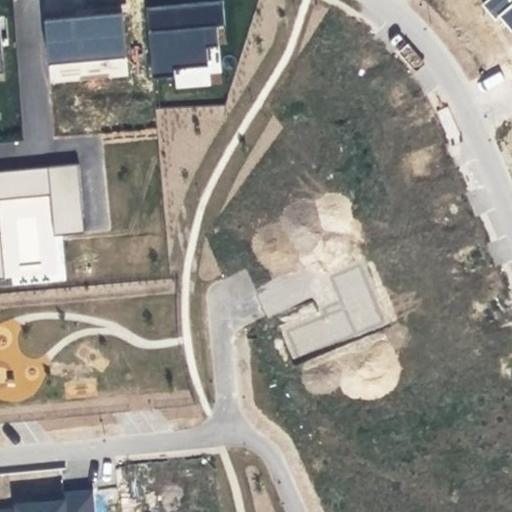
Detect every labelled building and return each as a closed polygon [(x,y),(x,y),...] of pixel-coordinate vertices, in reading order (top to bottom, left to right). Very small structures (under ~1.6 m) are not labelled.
[(511,0),(486,0),(482,3),(495,19),(504,13),(510,21),(507,23),(511,30),(511,0)] [(222,1),(146,7),(152,78),(174,76),(174,69),(208,66),(206,47),(218,46),(217,26),(225,25),(222,1)] [(75,16),(45,19),(48,63),(126,56),(121,12),(127,11),(126,6),(74,10),(75,16)] [(0,171),(0,279),(5,279),(0,230),(0,199),(48,195),(51,218),(52,235),(83,233),(82,215),(78,164),(0,171)] [(286,332),(297,359),(382,322),(359,266),(330,277),(342,308),(286,332)] [(16,509),(0,510),(0,511),(94,511),(93,490),(37,495),(38,502),(16,504),(16,509)]
